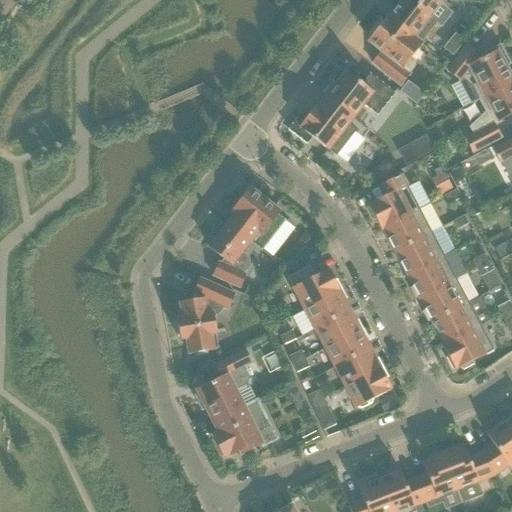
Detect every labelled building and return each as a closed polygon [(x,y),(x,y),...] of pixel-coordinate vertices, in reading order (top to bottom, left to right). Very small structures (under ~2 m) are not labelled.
[(387,19),(420,45),(419,44),(435,24),(428,19),(440,4),(434,0),(399,0),(401,1),(399,4),(401,5),(389,20),(387,19)] [(420,45),(387,19),(383,24),(379,21),(369,35),(373,38),(368,43),(381,53),(372,65),(400,86),(409,75),(408,74),(413,66),(413,62),(409,59),(420,45)] [(464,44),(455,36),(444,50),(453,58),(464,44)] [(471,87),(478,101),(511,82),(511,81),(505,67),(509,65),(499,46),(484,54),(486,59),(481,62),(477,59),(479,57),(467,47),(448,72),(460,81),(461,79),(471,87)] [(327,96),(325,98),(352,119),(363,105),(367,109),(371,104),(380,111),(394,94),(370,74),(360,86),(345,74),(335,86),(331,83),(323,93),(327,96)] [(511,82),(478,101),(485,113),(469,128),(473,137),(466,141),(472,153),(500,139),(493,125),(511,114),(511,82)] [(424,97),(408,85),(400,95),(416,108),(424,97)] [(347,125),(352,119),(325,98),(317,108),(316,107),(306,121),(299,115),(287,130),(306,145),(311,138),(328,150),(336,156),(352,134),(355,131),(347,125)] [(434,153),(426,138),(397,154),(405,168),(434,153)] [(511,141),(493,151),(500,164),(503,162),(510,175),(511,174),(511,141)] [(434,179),(441,194),(451,188),(443,173),(434,179)] [(380,230),(419,210),(408,190),(401,175),(378,187),(384,198),(368,206),(369,208),(367,208),(374,221),(375,220),(380,230)] [(227,224),(250,243),(260,251),(284,221),(276,215),(279,212),(250,189),(231,214),(237,219),(231,227),(227,224)] [(456,190),(445,196),(449,205),(461,198),(456,190)] [(394,253),(431,233),(419,210),(380,230),(381,231),(382,230),(394,253)] [(463,216),(452,223),(456,231),(468,225),(463,216)] [(250,243),(227,224),(224,228),(220,224),(210,238),(214,241),(208,248),(224,261),(221,265),(219,264),(213,277),(239,289),(245,275),(243,274),(248,266),(247,257),(242,253),(250,243)] [(407,276),(443,257),(431,233),(394,253),(407,276)] [(511,240),(501,247),(506,258),(511,254),(511,240)] [(472,261),(476,269),(488,263),(484,255),(472,261)] [(419,299),(456,280),(443,257),(407,276),(419,299)] [(492,271),(488,263),(476,269),(480,277),(492,271)] [(287,278),(304,311),(342,291),(337,281),(332,279),(328,271),(314,277),(309,267),(287,278)] [(220,311),(221,310),(222,307),(227,310),(234,295),(200,280),(193,294),(197,296),(195,302),(179,305),(182,320),(177,321),(178,325),(175,326),(177,337),(180,337),(181,341),(186,340),(188,355),(195,354),(195,357),(207,355),(207,352),(213,351),(218,350),(215,335),(215,334),(212,317),(214,316),(215,316),(217,314),(219,312),(220,311)] [(432,323),(468,303),(456,280),(419,299),(432,323)] [(346,299),(342,291),(304,311),(314,330),(349,312),(345,304),(346,299)] [(497,308),(501,316),(511,310),(511,308),(508,302),(497,308)] [(442,347),(480,327),(468,303),(432,323),(442,342),(440,343),(442,347)] [(511,320),(511,310),(501,316),(505,324),(511,320)] [(354,320),(349,312),(314,330),(324,349),(362,329),(358,321),(354,320)] [(493,351),(480,327),(442,347),(447,357),(446,358),(453,370),(454,370),(455,371),(460,368),(462,371),(474,365),(472,362),(493,351)] [(366,338),(362,329),(324,349),(334,369),(369,350),(365,342),(366,338)] [(280,337),(283,346),(295,340),(291,332),(280,337)] [(374,358),(369,350),(334,369),(344,388),(382,368),(378,359),(374,358)] [(205,410),(212,423),(243,407),(235,393),(248,387),(251,379),(244,366),(251,363),(245,352),(215,367),(221,379),(196,392),(197,394),(193,396),(201,412),(205,410)] [(289,357),(293,365),(305,360),(301,352),(289,357)] [(308,368),(305,360),(293,365),(296,374),(308,368)] [(388,378),(382,368),(344,388),(356,410),(357,409),(361,410),(371,405),(372,401),(391,391),(386,382),(388,378)] [(307,414),(293,385),(284,389),(298,418),(307,414)] [(307,396),(311,405),(323,399),(319,391),(307,396)] [(327,407),(323,399),(311,405),(315,413),(327,407)] [(243,407),(212,423),(218,434),(212,437),(223,459),(229,456),(229,457),(238,452),(241,456),(261,446),(262,448),(277,440),(270,426),(266,429),(260,417),(264,415),(257,400),(243,407)] [(511,415),(503,420),(511,433),(511,415)] [(511,466),(511,433),(503,420),(495,426),(495,430),(486,435),(493,446),(482,454),(493,476),(507,467),(508,469),(511,466)] [(482,454),(468,459),(464,447),(455,451),(454,447),(441,452),(456,491),(462,504),(482,496),(477,482),(493,476),(482,454)] [(456,491),(441,452),(429,457),(430,460),(422,464),(426,475),(415,480),(424,503),(456,491)] [(424,503),(415,480),(404,484),(399,472),(389,476),(388,473),(378,477),(390,511),(414,511),(413,507),(424,503)] [(390,511),(378,477),(367,482),(368,484),(358,488),(362,500),(351,505),(353,511),(390,511)]
